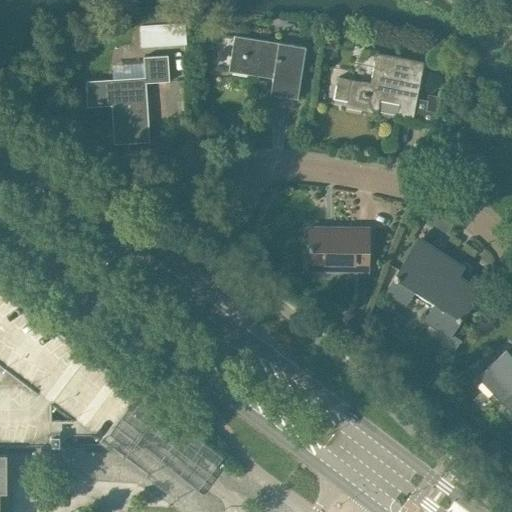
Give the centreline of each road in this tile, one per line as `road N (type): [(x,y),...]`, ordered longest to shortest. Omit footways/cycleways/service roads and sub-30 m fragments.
road 1 (secondary): [(476,511),(0,156)]
road 2 (secondary): [(0,217),(354,484)]
road 3 (residential): [(511,260),(479,222),(439,198),(362,178),(258,166)]
road 4 (residential): [(258,166),(208,163),(183,180),(184,208),(222,221),(240,207),(255,172)]
